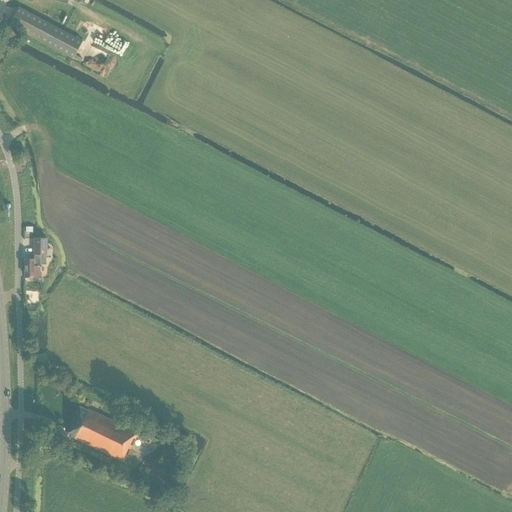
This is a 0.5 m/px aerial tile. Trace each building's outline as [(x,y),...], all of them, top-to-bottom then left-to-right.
[(71,35),(19,7),(9,25),(73,59),(82,41),(81,40),(84,35),(73,30),(71,35)] [(129,43),(98,26),(90,40),(122,57),(129,43)] [(50,243),(46,243),(46,238),(34,238),(34,259),(25,259),(25,277),(39,277),(39,267),(40,267),(40,254),(46,254),(46,250),(50,250),(50,243)] [(88,411),(80,407),(70,427),(71,428),(68,435),(124,463),(138,433),(89,409),(88,411)] [(153,437),(141,431),(137,437),(150,443),(153,437)]
